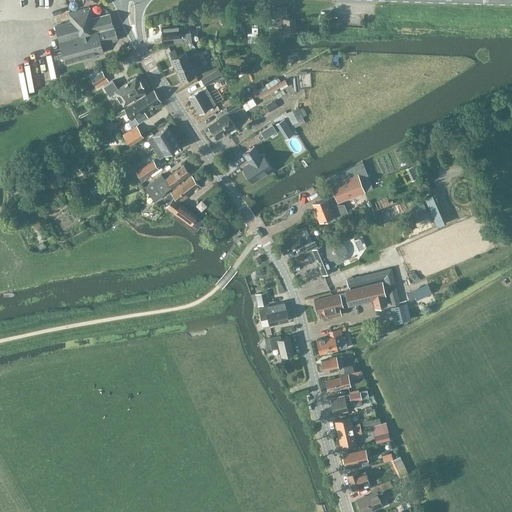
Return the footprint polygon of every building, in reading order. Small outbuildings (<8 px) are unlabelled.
[(118,41),(110,14),(93,18),(90,7),(69,13),(71,21),(56,25),(60,41),(60,42),(62,51),(55,53),(59,65),(104,53),(102,45),(118,41)] [(271,18),(274,18),(274,22),(276,22),(276,25),(283,25),(283,32),(296,32),(295,18),(287,18),(286,7),(271,7),(271,18)] [(162,26),(164,40),(173,39),(173,44),(192,42),(190,32),(181,33),(180,24),(162,26)] [(197,61),(205,57),(202,52),(194,55),(195,57),(189,59),(186,52),(171,58),(176,70),(191,64),(197,61)] [(325,68),(333,69),(334,54),(325,53),(325,68)] [(205,57),(197,61),(199,67),(207,63),(205,57)] [(181,81),(195,75),(191,64),(176,70),(181,81)] [(222,77),(228,73),(224,66),(219,69),(219,68),(201,79),(205,86),(213,82),(216,88),(226,83),(222,77)] [(89,74),(92,79),(103,71),(100,68),(89,74)] [(97,88),(109,81),(103,71),(92,79),(97,88)] [(145,87),(142,83),(140,79),(139,80),(136,77),(117,89),(113,81),(104,86),(109,95),(114,92),(123,106),(146,91),(143,87),(145,87)] [(269,77),(259,83),(262,87),(272,81),(269,77)] [(256,102),(268,96),(267,94),(285,85),(282,78),(252,92),(256,102)] [(171,90),(181,84),(178,79),(168,85),(171,90)] [(209,107),(215,103),(207,88),(201,91),(200,91),(189,97),(198,113),(209,107)] [(145,111),(161,101),(154,90),(124,109),(131,120),(137,116),(140,120),(147,115),(145,111)] [(216,113),(219,118),(208,126),(217,139),(236,127),(227,114),(229,113),(230,115),(241,109),(237,101),(216,113)] [(266,106),(269,112),(275,108),(272,102),(266,106)] [(298,107),(287,113),(292,124),(304,118),(298,107)] [(287,139),(294,134),(284,119),(277,124),(287,139)] [(265,138),(269,136),(272,141),(279,136),(276,131),(272,124),(260,132),(265,138)] [(165,155),(179,146),(167,126),(152,136),(158,145),(153,149),(159,158),(165,155)] [(143,137),(138,129),(125,137),(130,145),(143,137)] [(260,156),(254,146),(243,154),(249,163),(242,167),(245,172),(244,174),(247,178),(249,178),(252,183),(273,170),(263,154),(260,156)] [(153,161),(136,171),(141,179),(158,169),(153,161)] [(373,189),(362,161),(329,178),(338,203),(373,189)] [(64,165),(70,178),(76,175),(71,162),(64,165)] [(165,179),(157,185),(155,182),(149,186),(149,188),(150,189),(157,199),(163,194),(162,192),(169,186),(170,189),(190,174),(184,165),(165,179)] [(171,200),(165,208),(195,229),(203,220),(180,203),(188,196),(186,194),(198,184),(192,176),(170,193),(167,195),(171,200)] [(91,181),(82,190),(88,196),(97,187),(91,181)] [(295,195),(299,201),(308,195),(304,189),(295,195)] [(336,219),(343,216),(348,214),(344,204),(333,204),(332,205),(330,197),(313,204),(316,213),(319,222),(329,218),(330,222),(336,219)] [(371,216),(367,207),(366,207),(365,204),(358,207),(360,210),(358,211),(362,220),(371,216)] [(450,220),(459,216),(456,209),(447,213),(450,220)] [(417,210),(409,214),(412,220),(420,216),(417,210)] [(61,220),(51,225),(54,232),(65,227),(61,220)] [(300,235),(279,244),(283,254),(312,242),(306,226),(298,229),(300,235)] [(323,245),(322,245),(312,249),(323,275),(333,270),(332,269),(333,269),(334,268),(335,267),(336,266),(336,265),(340,263),(342,262),(344,261),(345,259),(346,257),(347,254),(347,252),(346,250),(345,247),(344,245),(342,244),(340,242),(338,242),(336,241),(334,241),(331,242),(323,246),(323,245)] [(256,277),(267,273),(263,263),(252,267),(256,277)] [(349,287),(385,278),(392,305),(400,303),(391,269),(360,277),(360,276),(347,279),(349,287)] [(386,297),(382,282),(345,291),(348,303),(372,297),(375,308),(387,305),(385,297),(386,297)] [(428,282),(405,293),(408,300),(420,294),(423,301),(433,296),(430,290),(431,290),(428,282)] [(266,292),(256,294),(258,306),(268,304),(266,292)] [(340,308),(343,307),(340,294),(314,300),(317,314),(321,313),(323,320),(342,315),(340,308)] [(269,305),(258,307),(261,320),(268,318),(269,325),(288,321),(284,302),(269,306),(269,305)] [(391,307),(393,318),(395,323),(410,318),(406,303),(391,307)] [(330,337),(317,340),(320,353),(345,348),(343,337),(341,331),(346,330),(346,327),(329,331),(330,337)] [(280,335),(265,339),(266,342),(270,350),(272,349),(279,348),(281,357),(282,357),(283,359),(285,361),(291,360),(292,357),(292,355),(292,354),(294,354),(290,337),(281,339),(280,335)] [(330,359),(321,361),(324,372),(339,369),(340,374),(345,373),(354,371),(352,365),(345,366),(342,355),(336,356),(330,358),(330,359)] [(340,377),(326,380),(328,391),(348,386),(345,374),(345,373),(340,374),(340,375),(340,377)] [(369,389),(330,398),(333,413),(348,409),(353,408),(351,402),(372,397),(369,389)] [(362,416),(369,414),(368,407),(361,409),(362,416)] [(350,417),(335,421),(338,433),(361,428),(360,423),(355,424),(355,425),(352,426),(350,417)] [(380,417),(362,422),(364,427),(381,422),(380,417)] [(381,424),(372,426),(376,443),(388,439),(387,433),(383,434),(381,424)] [(361,428),(338,433),(341,446),(356,442),(354,435),(362,433),(361,428)] [(365,449),(343,454),(345,466),(360,462),(359,457),(367,455),(365,449)] [(391,453),(381,456),(383,462),(390,460),(393,459),(391,453)] [(400,456),(396,457),(396,458),(393,459),(390,460),(398,477),(408,473),(400,456)] [(360,470),(347,474),(352,490),(363,486),(364,489),(368,487),(371,486),(370,482),(371,482),(367,472),(362,474),(360,470)] [(361,511),(367,511),(383,506),(381,501),(387,499),(384,490),(392,487),(390,480),(382,483),(381,483),(369,487),(372,494),(357,500),(361,511)]
